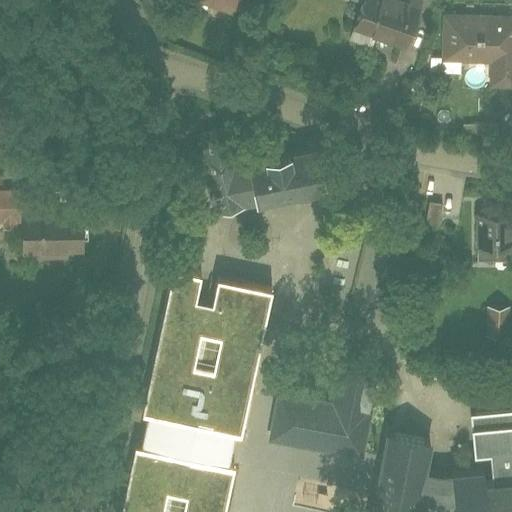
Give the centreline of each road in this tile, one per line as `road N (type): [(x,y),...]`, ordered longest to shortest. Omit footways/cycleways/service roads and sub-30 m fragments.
road 1 (residential): [(78,511),(124,284),(146,65)]
road 2 (residential): [(146,65),(423,139),(511,149)]
